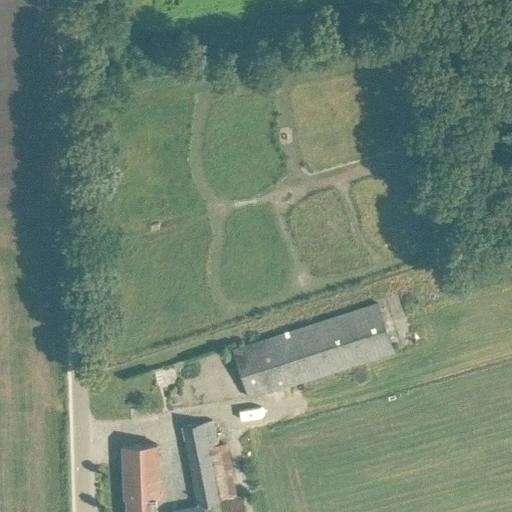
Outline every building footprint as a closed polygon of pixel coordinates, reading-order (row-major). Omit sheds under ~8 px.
[(409,181),(429,177),(424,154),(404,159),(409,181)] [(250,397),(310,378),(311,384),(335,376),(333,370),(395,350),(378,300),(233,347),(250,397)] [(212,419),(201,421),(182,425),(197,504),(173,508),(173,511),(246,511),(243,494),(238,495),(227,442),(217,444),(212,419)] [(157,443),(123,444),(125,497),(128,497),(156,496),(159,496),(157,443)] [(128,497),(128,511),(156,511),(156,496),(128,497)]
